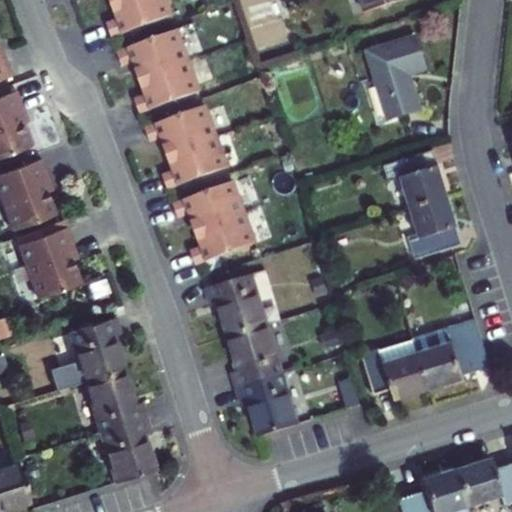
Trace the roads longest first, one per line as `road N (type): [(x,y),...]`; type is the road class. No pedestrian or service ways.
road 1 (residential): [(29,0),(54,64),(97,132),(217,496)]
road 2 (residential): [(217,496),(511,407)]
road 3 (residential): [(511,263),(472,128),(481,0)]
